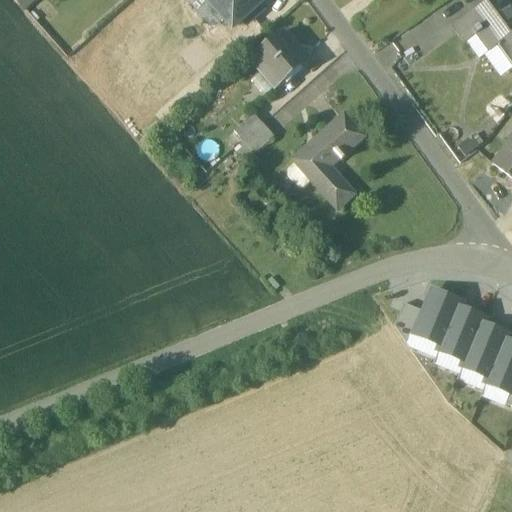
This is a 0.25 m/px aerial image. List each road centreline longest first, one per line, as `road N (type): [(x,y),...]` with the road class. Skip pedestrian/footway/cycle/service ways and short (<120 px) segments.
road 1 (unclassified): [(492,262),(399,266),(0,428)]
road 2 (unclassified): [(492,262),(466,198),(320,0)]
